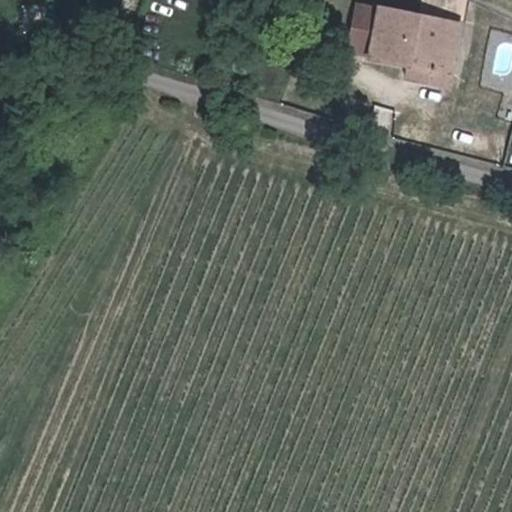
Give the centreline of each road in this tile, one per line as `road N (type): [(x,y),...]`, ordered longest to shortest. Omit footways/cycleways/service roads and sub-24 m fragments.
road 1 (unclassified): [(511,183),(94,70),(0,80)]
road 2 (unknown): [(446,511),(511,340)]
